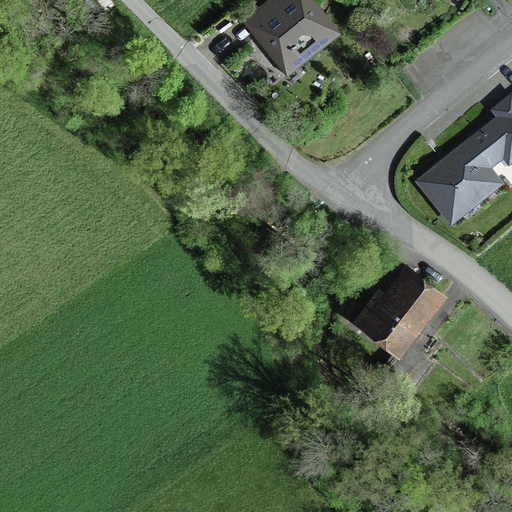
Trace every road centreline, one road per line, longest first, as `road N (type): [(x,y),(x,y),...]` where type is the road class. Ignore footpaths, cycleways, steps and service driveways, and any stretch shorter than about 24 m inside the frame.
road 1 (residential): [(133,0),(287,153),(336,188)]
road 2 (residential): [(336,188),(511,35)]
road 3 (residential): [(336,188),(436,250),(511,317)]
